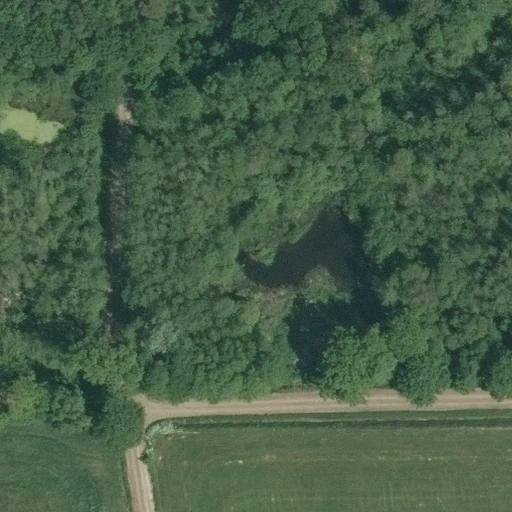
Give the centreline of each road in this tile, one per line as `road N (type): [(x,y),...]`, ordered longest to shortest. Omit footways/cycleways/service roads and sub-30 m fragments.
road 1 (track): [(125,407),(112,330),(124,92),(110,0)]
road 2 (track): [(125,407),(511,401)]
